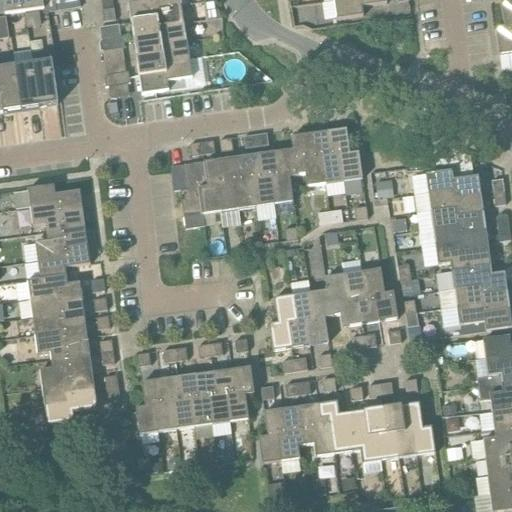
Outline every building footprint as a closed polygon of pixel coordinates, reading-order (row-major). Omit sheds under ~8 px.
[(2,0),(5,16),(43,11),(42,2),(54,0),(2,0)] [(54,0),(42,2),(43,11),(44,11),(44,15),(57,13),(80,10),(78,0),(57,0),(55,0),(54,0)] [(128,6),(131,25),(156,21),(155,12),(181,9),(179,0),(139,0),(140,4),(128,6)] [(358,0),(333,3),(336,22),(363,18),(362,9),(386,6),(385,0),(358,0)] [(499,57),(511,55),(511,2),(500,4),(504,29),(495,31),(499,57)] [(218,20),(216,3),(202,5),(205,22),(218,20)] [(158,30),(184,27),(181,9),(155,12),(156,21),(131,25),(134,44),(159,40),(158,30)] [(103,24),(115,22),(114,11),(101,12),(103,24)] [(40,28),(39,15),(25,17),(27,30),(40,28)] [(160,49),(186,45),(184,27),(158,30),(159,40),(134,44),(136,60),(161,57),(160,49)] [(110,40),(112,52),(125,50),(123,38),(110,40)] [(100,54),(112,52),(110,40),(101,42),(98,45),(100,54)] [(136,60),(139,79),(164,76),(163,66),(189,63),(186,45),(160,49),(161,57),(136,60)] [(199,61),(200,90),(210,90),(209,60),(199,61)] [(33,66),(39,110),(57,107),(51,63),(33,66)] [(164,76),(139,79),(142,97),(168,93),(167,84),(192,80),(189,63),(163,66),(164,76)] [(20,112),(39,110),(33,66),(15,68),(20,112)] [(0,97),(2,115),(20,112),(15,68),(0,70),(0,97)] [(115,76),(117,88),(130,86),(128,74),(115,76)] [(261,82),(260,74),(252,75),(254,83),(261,82)] [(105,89),(117,88),(115,76),(106,77),(104,81),(105,89)] [(117,115),(116,105),(107,106),(109,116),(117,115)] [(35,141),(65,137),(62,121),(33,125),(35,141)] [(339,158),(343,184),(362,182),(358,155),(349,156),(346,131),(327,134),(330,160),(339,158)] [(325,187),(343,184),(339,158),(330,160),(327,134),(309,137),(313,162),(321,161),(325,187)] [(255,137),(257,150),(268,148),(266,136),(255,137)] [(245,151),(257,150),(255,137),(243,139),(245,151)] [(308,189),(325,187),(321,161),(313,162),(309,137),(290,139),(292,152),(297,178),(298,178),(298,177),(306,176),(308,189)] [(233,153),(231,141),(219,142),(221,155),(233,153)] [(201,145),(203,157),(215,156),(213,143),(201,145)] [(191,159),(203,157),(201,145),(190,146),(191,159)] [(289,179),(297,178),(292,152),(275,154),(278,181),(269,181),(273,207),(293,205),(289,179)] [(255,210),(273,207),(269,181),(278,181),(275,154),(257,157),(260,183),(251,184),(255,210)] [(237,212),(255,210),(251,184),(260,183),(257,157),(240,159),(244,186),(234,186),(237,212)] [(220,215),(237,212),(234,186),(244,186),(240,159),(222,162),(226,188),(217,189),(220,215)] [(202,217),(220,215),(217,189),(226,188),(222,162),(205,164),(208,190),(199,191),(202,217)] [(202,217),(199,191),(208,190),(205,164),(185,167),(189,192),(180,193),(183,220),(184,220),(186,231),(204,228),(202,217)] [(455,202),(481,198),(478,179),(453,182),(452,173),(425,177),(428,196),(454,193),(455,202)] [(393,200),(390,182),(375,185),(378,202),(393,200)] [(493,196),(504,194),(502,182),(491,183),(493,196)] [(56,217),(82,213),(80,193),(55,197),(54,188),(27,192),(29,211),(55,207),(56,217)] [(458,219),(483,216),(481,198),(455,202),(454,193),(428,196),(430,214),(456,210),(458,219)] [(504,194),(493,196),(494,209),(506,207),(504,194)] [(47,235),(85,230),(82,213),(56,217),(55,207),(29,211),(32,229),(46,227),(47,235)] [(368,221),(366,209),(354,211),(356,223),(368,221)] [(460,238),(485,234),(483,216),(458,219),(456,210),(430,214),(433,232),(459,227),(460,238)] [(330,214),(331,226),(343,224),(341,213),(330,214)] [(320,227),(331,226),(330,214),(318,216),(320,227)] [(498,232),(509,230),(507,217),(496,219),(498,232)] [(407,234),(405,221),(391,223),(393,236),(407,234)] [(462,255),(488,252),(485,234),(460,238),(459,227),(433,232),(435,250),(461,246),(462,255)] [(61,251),(87,248),(85,230),(47,235),(48,243),(35,245),(38,264),(62,260),(61,251)] [(287,243),(298,242),(296,230),(285,231),(287,243)] [(509,230),(498,232),(499,244),(510,243),(509,230)] [(403,246),(401,236),(393,238),(395,247),(403,246)] [(452,275),(490,269),(488,252),(462,255),(461,246),(435,250),(438,267),(450,265),(452,275)] [(38,264),(40,282),(66,279),(65,270),(90,267),(87,248),(61,251),(62,260),(38,264)] [(400,281),(411,280),(409,267),(398,269),(400,281)] [(480,298),(507,294),(504,275),(491,277),(490,269),(452,275),(454,292),(479,288),(480,298)] [(374,299),(379,324),(397,321),(393,294),(384,296),(381,272),(361,275),(365,301),(374,299)] [(361,327),(379,324),(374,299),(365,301),(361,275),(343,278),(347,303),(357,301),(361,327)] [(342,330),(361,327),(357,301),(347,303),(343,278),(327,280),(329,292),(333,319),(340,318),(342,330)] [(55,298),(57,308),(82,304),(79,285),(67,287),(66,279),(40,282),(28,283),(30,302),(55,298)] [(411,280),(400,281),(402,294),(413,292),(411,280)] [(92,295),(105,294),(103,282),(91,283),(92,295)] [(483,316),(509,312),(507,294),(480,298),(479,288),(454,292),(457,310),(481,306),(483,316)] [(333,319),(329,292),(309,295),(313,322),(305,323),(309,348),(328,345),(324,321),(333,319)] [(292,351),(309,348),(305,323),(313,322),(309,295),(293,298),(297,325),(288,326),(292,351)] [(59,326),(85,322),(82,304),(57,308),(55,298),(30,302),(33,321),(58,317),(59,326)] [(273,354),(292,351),(288,326),(297,325),(293,298),(273,301),(277,326),(268,327),(273,354)] [(107,312),(105,300),(93,302),(95,314),(107,312)] [(405,317),(416,315),(414,303),(403,304),(405,317)] [(462,337),(485,334),(511,330),(509,312),(483,316),(481,306),(457,310),(459,328),(461,328),(462,337)] [(416,315),(405,317),(407,330),(418,328),(416,315)] [(62,343),(87,340),(85,322),(59,326),(58,317),(33,321),(35,338),(60,335),(62,343)] [(97,332),(110,331),(108,319),(96,320),(97,332)] [(420,343),(418,328),(407,330),(409,345),(420,343)] [(401,345),(399,333),(387,335),(389,347),(401,345)] [(52,363),(90,357),(87,340),(62,343),(60,335),(35,338),(38,356),(51,354),(52,363)] [(363,338),(364,351),(376,349),(374,337),(363,338)] [(353,352),(364,351),(363,338),(351,340),(353,352)] [(509,359),(510,367),(511,367),(511,347),(510,348),(509,339),(482,343),(485,362),(509,359)] [(234,344),(236,356),(248,354),(246,342),(234,344)] [(101,356),(113,354),(111,343),(99,344),(101,356)] [(209,347),(211,359),(222,358),(221,345),(209,347)] [(199,361),(211,359),(209,347),(197,349),(199,361)] [(174,352),(176,364),(187,363),(186,350),(174,352)] [(164,366),(176,364),(174,352),(162,354),(164,366)] [(113,354),(101,356),(102,368),(115,366),(113,354)] [(137,357),(139,369),(150,368),(149,355),(137,357)] [(67,379),(92,375),(90,357),(52,363),(54,371),(39,373),(42,391),(68,387),(67,379)] [(332,369),(330,357),(318,358),(320,371),(332,369)] [(478,380),(479,389),(511,384),(511,367),(510,367),(509,359),(485,362),(487,379),(478,380)] [(293,362),(295,375),(307,373),(305,360),(293,362)] [(284,376),(295,375),(293,362),(282,364),(284,376)] [(227,399),(230,425),(248,422),(245,398),(254,396),(250,370),(232,372),(235,398),(227,399)] [(212,428),(230,425),(227,399),(235,398),(232,372),(214,375),(217,400),(209,402),(212,428)] [(69,396),(95,393),(92,375),(67,379),(68,387),(42,391),(44,408),(71,404),(69,396)] [(195,430),(212,428),(209,402),(217,400),(214,375),(195,377),(199,403),(192,404),(195,430)] [(177,432),(195,430),(192,404),(199,403),(195,377),(179,380),(182,405),(174,406),(177,432)] [(106,391),(118,389),(116,378),(104,379),(106,391)] [(159,435),(177,432),(174,406),(182,405),(179,380),(160,382),(164,407),(155,409),(159,435)] [(322,382),(324,395),(336,393),(334,381),(322,382)] [(139,438),(159,435),(155,409),(164,407),(160,382),(141,385),(144,410),(135,411),(139,438)] [(404,384),(406,396),(417,394),(416,382),(404,384)] [(297,386),(299,398),(310,396),(309,384),(297,386)] [(511,384),(479,389),(481,403),(491,402),(493,415),(511,412),(511,384)] [(287,400),(299,398),(297,386),(285,387),(287,400)] [(379,387),(381,399),(392,398),(391,386),(379,387)] [(369,401),(381,399),(379,387),(367,389),(369,401)] [(118,389),(106,391),(107,403),(119,401),(118,389)] [(274,401),(272,389),(260,391),(262,403),(274,401)] [(349,391),(351,404),(363,402),(361,390),(349,391)] [(71,404),(44,408),(47,428),(74,424),(73,416),(97,412),(95,393),(69,396),(71,404)] [(351,454),(347,416),(339,417),(337,404),(317,407),(321,433),(331,431),(334,456),(351,454)] [(416,459),(435,456),(431,429),(422,431),(419,406),(400,408),(402,434),(413,432),(416,459)] [(317,459),(334,456),(331,431),(321,433),(317,407),(300,409),(305,447),(315,446),(317,459)] [(457,416),(456,407),(441,409),(442,418),(457,416)] [(398,461),(416,459),(413,432),(402,434),(400,408),(383,411),(386,436),(394,435),(398,461)] [(298,448),(305,447),(300,409),(282,412),(285,438),(277,439),(281,464),(300,461),(298,448)] [(380,464),(398,461),(394,435),(386,436),(383,411),(364,414),(367,439),(377,437),(380,464)] [(262,467),(281,464),(277,439),(285,438),(282,412),(264,414),(267,439),(258,440),(262,467)] [(495,432),(511,430),(511,412),(493,415),(495,432)] [(363,466),(380,464),(377,437),(367,439),(364,414),(347,416),(351,454),(361,453),(363,466)] [(459,432),(458,420),(446,422),(447,434),(459,432)] [(19,435),(18,423),(8,424),(9,436),(19,435)] [(508,449),(511,448),(511,430),(495,432),(496,441),(483,443),(486,461),(509,458),(508,449)] [(511,474),(511,467),(511,448),(508,449),(509,458),(486,461),(488,478),(511,474)] [(462,461),(461,450),(446,452),(448,463),(462,461)] [(182,472),(180,459),(173,460),(168,465),(169,474),(182,472)] [(163,475),(162,465),(145,467),(146,477),(163,475)] [(511,467),(511,474),(488,478),(491,497),(511,493),(511,467)] [(356,480),(342,482),(344,494),(357,492),(356,480)] [(326,498),(324,482),(312,483),(314,499),(326,498)] [(286,499),(284,485),(267,487),(269,501),(286,499)] [(492,511),(511,511),(511,493),(491,497),(492,511)]
